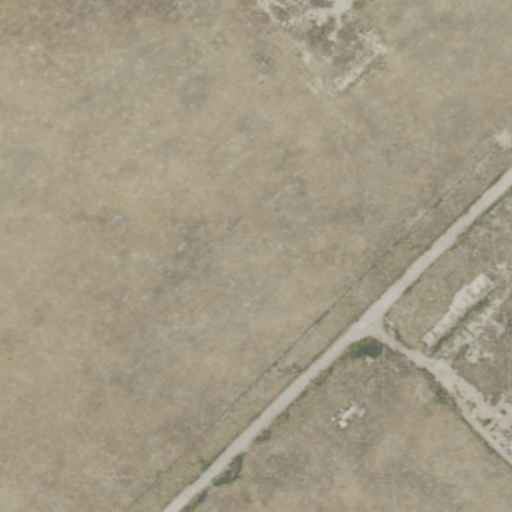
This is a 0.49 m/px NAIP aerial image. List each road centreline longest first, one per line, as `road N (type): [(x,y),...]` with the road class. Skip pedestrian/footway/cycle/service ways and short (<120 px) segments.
road 1 (track): [(158,511),(356,317),(511,476)]
road 2 (track): [(356,317),(511,167)]
